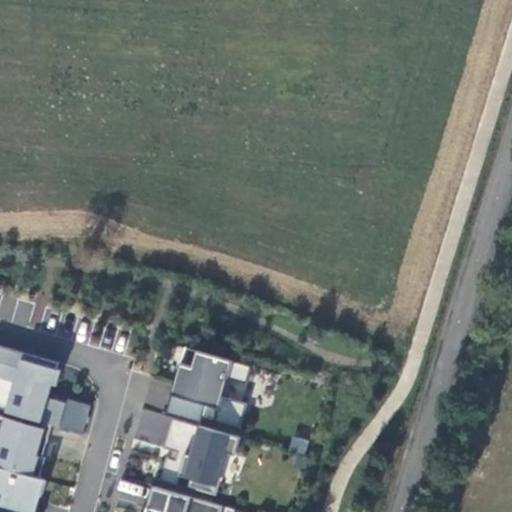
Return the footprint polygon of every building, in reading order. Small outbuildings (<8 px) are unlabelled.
[(59,363),(0,345),(0,377),(15,382),(6,411),(24,416),(52,424),(60,427),(66,402),(44,396),(48,383),(53,384),(59,363)] [(251,365),(197,350),(192,366),(180,363),(165,415),(173,417),(200,425),(202,417),(239,428),(246,403),(223,395),(228,378),(246,383),(251,365)] [(23,421),(0,414),(0,437),(0,438),(0,466),(40,478),(45,457),(43,456),(52,424),(24,416),(23,421)] [(200,425),(173,417),(165,447),(178,452),(175,459),(167,457),(161,479),(178,485),(181,475),(192,478),(190,484),(215,491),(226,452),(236,455),(241,437),(200,425)] [(0,466),(0,511),(35,511),(45,479),(40,478),(0,466)] [(118,493),(140,499),(143,487),(121,481),(118,493)] [(220,511),(223,505),(158,487),(152,507),(151,506),(149,511),(220,511)]
